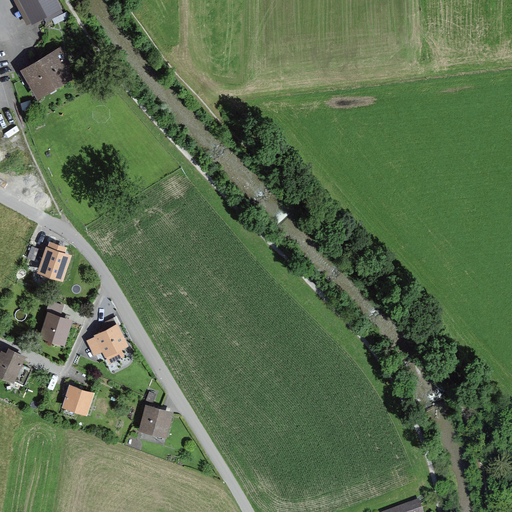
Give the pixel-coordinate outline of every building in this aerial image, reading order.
[(60,7),(55,0),(20,0),(32,22),(60,7)] [(35,82),(39,91),(65,75),(58,63),(65,60),(61,52),(42,63),(41,61),(34,66),(33,65),(20,73),(28,86),(35,82)] [(50,245),(41,269),(50,272),(51,270),(61,274),(67,256),(58,253),(60,248),(50,245)] [(32,246),(28,257),(34,260),(39,249),(32,246)] [(52,309),(43,334),(52,337),(53,335),(63,338),(69,321),(60,317),(63,306),(51,302),(49,308),(52,309)] [(104,332),(97,335),(98,336),(89,341),(93,349),(102,345),(106,353),(125,343),(113,318),(101,324),(104,332)] [(2,353),(0,357),(0,374),(12,380),(13,379),(24,384),(31,368),(16,360),(19,354),(10,349),(7,356),(2,353)] [(71,386),(65,405),(85,411),(91,393),(71,386)] [(150,392),(147,399),(152,401),(155,394),(150,392)] [(143,427),(164,433),(169,413),(148,408),(143,427)]
